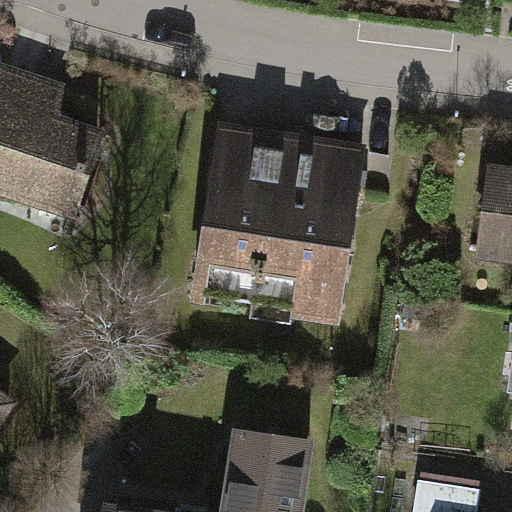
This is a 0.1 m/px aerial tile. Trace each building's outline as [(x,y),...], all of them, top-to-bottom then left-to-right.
[(63,92),(0,75),(0,206),(74,231),(105,137),(58,122),(63,92)] [(366,152),(221,129),(187,316),(338,338),(366,152)] [(511,174),(486,170),(472,267),(511,271),(511,174)] [(511,321),(501,403),(511,404),(511,321)] [(0,435),(20,410),(0,396),(0,435)] [(302,511),(312,450),(231,434),(218,511),(138,511),(101,507),(99,511),(302,511)] [(479,511),(482,499),(418,488),(413,511),(479,511)]
